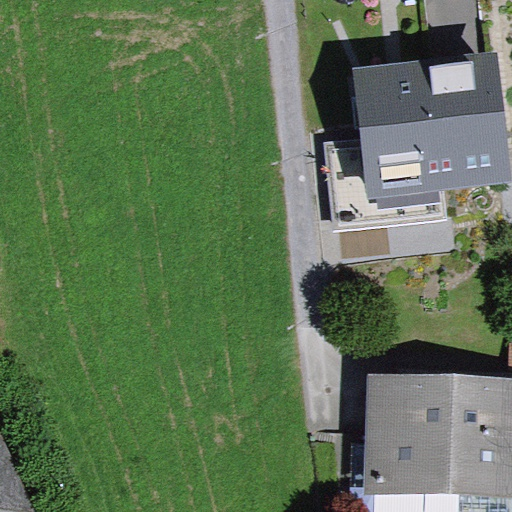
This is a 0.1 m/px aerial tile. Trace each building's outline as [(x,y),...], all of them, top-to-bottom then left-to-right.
[(489,69),(362,82),(368,143),(372,176),(437,169),(498,163),(489,69)] [(437,169),(372,176),(368,143),(329,147),(337,227),(442,216),(437,169)] [(449,492),(453,392),(376,389),(372,489),(449,492)] [(511,394),(453,392),(449,492),(511,494),(511,394)] [(35,511),(0,430),(0,511),(35,511)]
